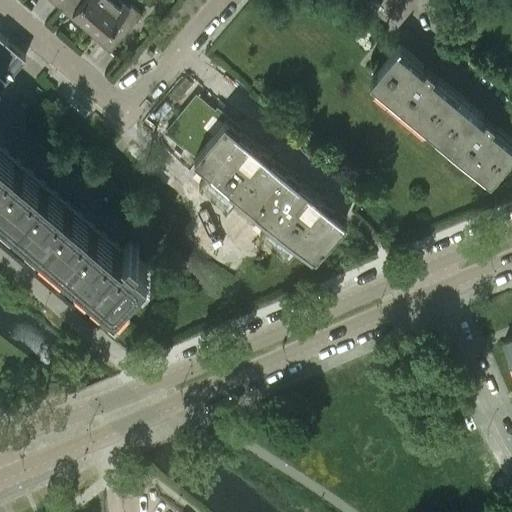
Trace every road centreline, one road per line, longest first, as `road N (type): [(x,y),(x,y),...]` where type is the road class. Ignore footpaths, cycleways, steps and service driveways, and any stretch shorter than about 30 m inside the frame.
road 1 (tertiary): [(10,470),(436,287)]
road 2 (tertiary): [(428,269),(0,443)]
road 3 (residential): [(179,53),(127,110),(0,6)]
road 4 (residential): [(352,201),(179,53)]
road 5 (residential): [(511,451),(436,287)]
road 6 (residential): [(511,120),(412,31),(400,0)]
